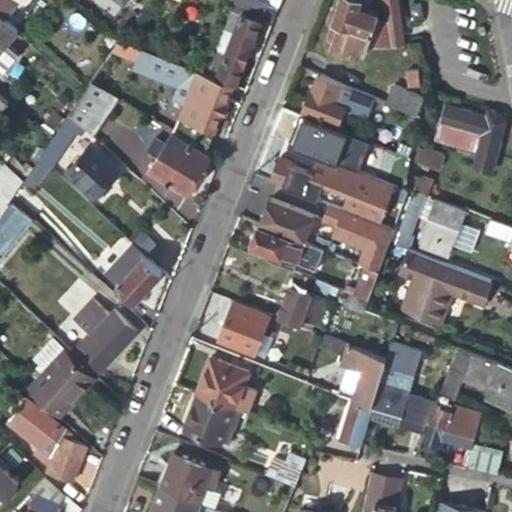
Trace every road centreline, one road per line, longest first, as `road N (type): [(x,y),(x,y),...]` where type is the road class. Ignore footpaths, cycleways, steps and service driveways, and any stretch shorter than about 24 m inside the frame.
road 1 (residential): [(298,0),(102,511)]
road 2 (residential): [(362,451),(511,482)]
